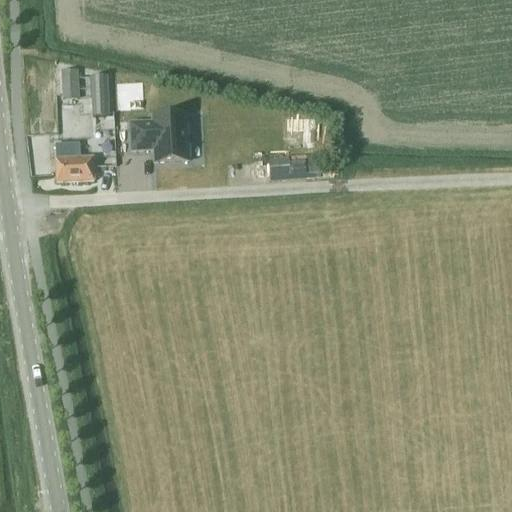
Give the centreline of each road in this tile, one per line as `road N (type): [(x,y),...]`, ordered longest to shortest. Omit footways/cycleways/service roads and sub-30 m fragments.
road 1 (unclassified): [(3,209),(511,179)]
road 2 (unclassified): [(54,511),(3,209)]
